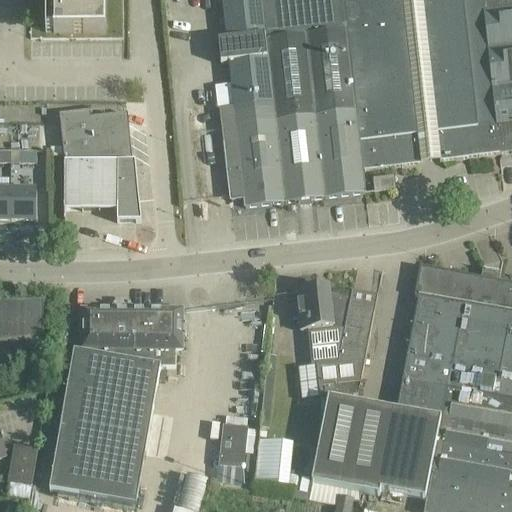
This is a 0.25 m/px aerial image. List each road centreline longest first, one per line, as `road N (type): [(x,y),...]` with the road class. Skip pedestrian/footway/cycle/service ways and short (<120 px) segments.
road 1 (unclassified): [(170,272),(401,244),(511,209)]
road 2 (unclassified): [(149,73),(11,72),(11,5),(0,5)]
road 3 (unclassified): [(170,272),(149,73)]
road 4 (unclassified): [(0,276),(170,272)]
